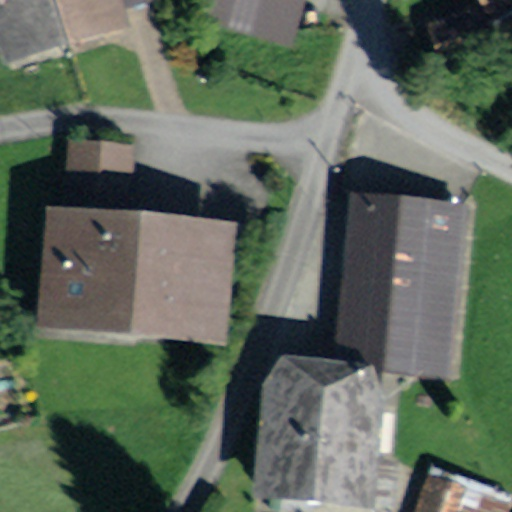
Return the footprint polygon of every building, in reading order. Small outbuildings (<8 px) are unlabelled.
[(52,0),(0,0),(0,38),(3,48),(61,31),(52,0)] [(52,0),(61,31),(109,17),(109,16),(119,13),(115,0),(52,0)] [(289,0),(225,0),(220,18),(279,36),(289,0)] [(482,12),(439,28),(453,66),(495,51),(482,12)] [(67,189),(130,198),(138,146),(74,137),(67,189)] [(461,216),(368,207),(353,359),(439,367),(447,290),(453,290),(461,216)] [(215,249),(67,236),(61,315),(208,327),(215,249)] [(371,374),(286,367),(284,390),(268,389),(259,490),(386,501),(389,470),(362,468),(371,374)] [(503,511),(509,496),(434,470),(429,484),(441,488),(432,511),(503,511)]
